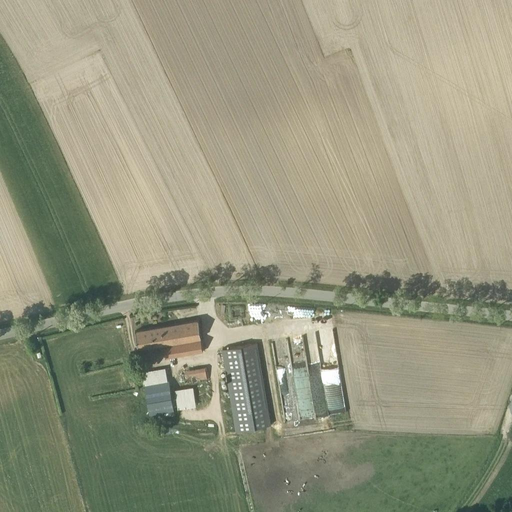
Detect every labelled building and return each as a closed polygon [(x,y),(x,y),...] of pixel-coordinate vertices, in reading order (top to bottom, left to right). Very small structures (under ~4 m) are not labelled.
[(190,314),(190,318),(197,317),(195,304),(180,306),(181,315),(190,314)] [(166,357),(203,351),(198,319),(135,329),(138,348),(164,344),(166,357)] [(235,429),(271,423),(257,341),(222,347),(235,429)] [(178,373),(180,385),(207,381),(205,366),(184,369),(185,372),(178,373)] [(165,367),(142,371),(144,383),(150,383),(151,389),(167,387),(166,380),(167,379),(165,367)] [(175,389),(177,408),(195,406),(193,387),(175,389)] [(147,397),(148,408),(172,404),(170,393),(147,397)]
